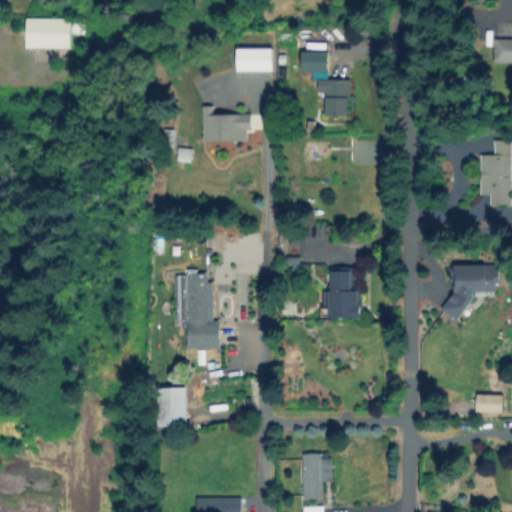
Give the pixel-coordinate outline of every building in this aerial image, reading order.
[(86,19),(86,36),(72,36),(72,48),(31,47),(31,19),(86,19)] [(511,63),(496,63),(496,39),(511,39),(511,63)] [(271,72),(271,49),(234,49),(234,72),(271,72)] [(323,93),(323,117),(347,117),(347,80),(326,80),(326,53),(299,53),(299,73),(313,73),(313,93),(323,93)] [(200,107),(201,141),(258,140),(257,114),(213,115),(213,107),(200,107)] [(174,131),(174,151),(162,151),(163,131),(174,131)] [(511,143),(511,203),(493,204),(493,181),(484,173),(484,156),(497,155),(497,143),(511,143)] [(324,182),(324,145),(302,145),(302,182),(324,182)] [(193,149),(193,160),(180,160),(180,149),(193,149)] [(459,318),(443,306),(458,289),(457,264),(489,265),(489,292),(474,292),(474,299),(459,318)] [(358,268),(357,297),(362,297),(362,316),(325,316),(325,290),(334,290),(334,268),(358,268)] [(206,325),(205,276),(185,276),(185,325),(206,325)] [(187,389),(188,424),(161,424),(160,390),(187,389)] [(505,394),(505,413),(476,413),(476,394),(505,394)] [(333,455),(333,484),(325,484),(325,498),(306,499),(305,455),(333,455)] [(242,499),(242,511),(199,511),(199,498),(242,499)]
